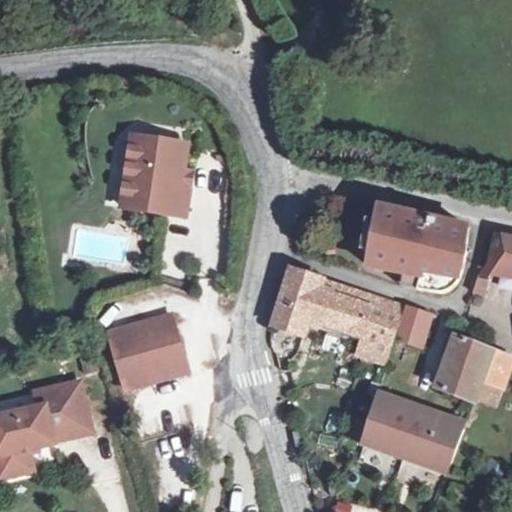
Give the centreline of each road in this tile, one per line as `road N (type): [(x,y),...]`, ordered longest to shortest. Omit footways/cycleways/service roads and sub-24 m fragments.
road 1 (track): [(266,247),(442,309),(463,295),(489,208)]
road 2 (tertiary): [(237,86),(200,63),(0,67)]
road 3 (residential): [(271,173),(511,213)]
road 4 (tertiary): [(271,173),(269,234),(250,330),(258,386)]
road 5 (residential): [(207,511),(223,424),(258,386)]
road 6 (tertiary): [(258,386),(296,511)]
